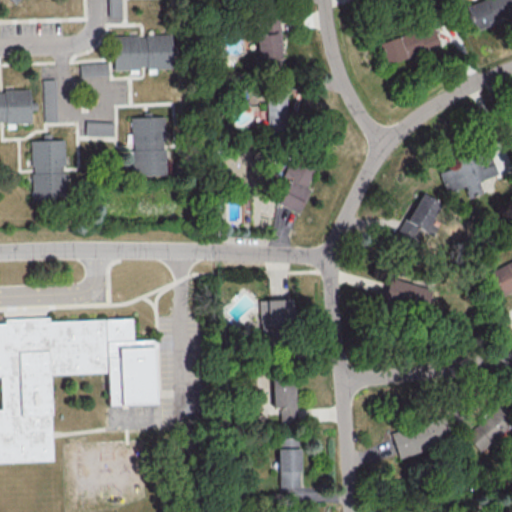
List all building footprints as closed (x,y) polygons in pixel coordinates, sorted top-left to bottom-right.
[(120,0),(106,0),(107,16),(121,16),(120,0)] [(465,7),(482,0),(511,0),(511,15),(509,17),(508,15),(492,21),(494,24),(475,32),(465,7)] [(281,59),(277,17),(253,20),(257,61),(281,59)] [(377,43),(384,64),(438,46),(431,25),(377,43)] [(112,69),(170,67),(169,34),(111,35),(112,69)] [(79,63),(79,74),(107,73),(107,62),(79,63)] [(43,121),(55,121),(53,78),(42,79),(43,121)] [(0,89),(0,122),(29,122),(29,109),(35,109),(35,101),(28,101),(28,89),(0,89)] [(267,91),(287,90),(288,114),(291,114),(293,144),(272,145),(271,124),(269,124),(267,91)] [(129,116),(131,175),(164,175),(163,115),(129,116)] [(84,134),(113,135),(114,121),(84,121),(84,134)] [(488,150),(498,174),(477,182),(482,194),(469,199),(465,187),(448,193),(440,174),(457,168),(454,161),(474,153),(475,155),(488,150)] [(276,204),(297,213),(308,188),(305,186),(315,165),(291,154),(280,179),(286,182),(276,204)] [(439,202),(419,191),(395,234),(409,241),(416,227),(431,235),(436,226),(428,222),(439,202)] [(511,258),(511,288),(498,295),(486,272),(511,258)] [(382,301),(424,310),(429,287),(387,278),(382,301)] [(257,298),(258,324),(292,323),(291,297),(257,298)] [(0,463),(0,325),(7,325),(6,318),(30,318),(52,317),(52,323),(135,320),(136,340),(159,340),(161,404),(125,405),(107,406),(106,374),(54,375),(56,435),(57,462),(0,463)] [(294,421),(292,380),(269,381),(270,407),(277,407),(278,422),(294,421)] [(464,435),(479,451),(510,422),(495,406),(464,435)] [(389,431),(397,456),(449,439),(440,413),(389,431)] [(277,487),(297,486),(296,436),(275,437),(277,487)]
